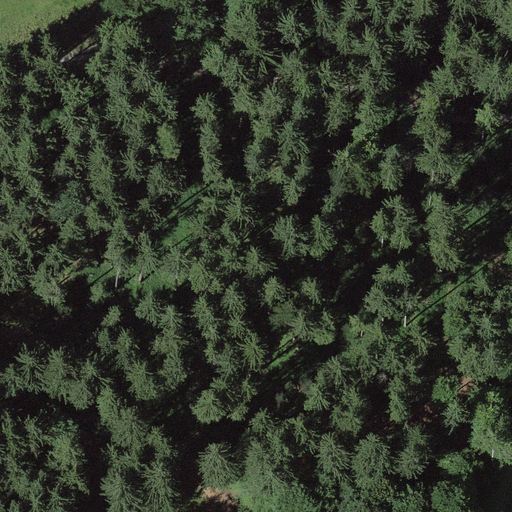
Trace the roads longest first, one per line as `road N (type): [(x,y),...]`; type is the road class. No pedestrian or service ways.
road 1 (track): [(253,511),(270,344),(388,142),(442,0)]
road 2 (track): [(511,102),(406,105),(163,59),(101,14)]
road 3 (track): [(0,336),(196,489),(213,511)]
road 4 (track): [(0,58),(101,14),(158,0)]
